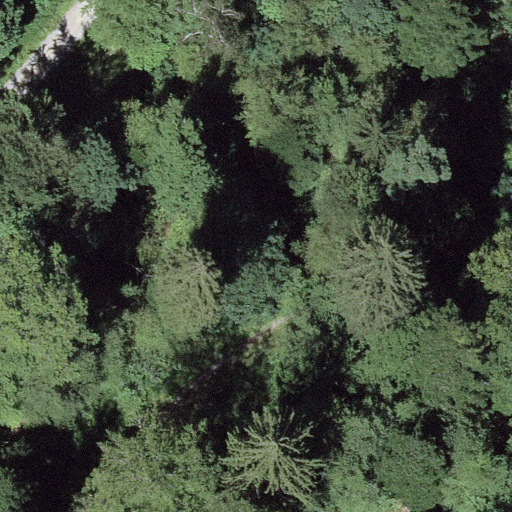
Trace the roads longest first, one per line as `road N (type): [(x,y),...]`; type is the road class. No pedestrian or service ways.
road 1 (track): [(511,247),(310,310),(234,347),(173,401),(101,511)]
road 2 (track): [(95,0),(0,116)]
